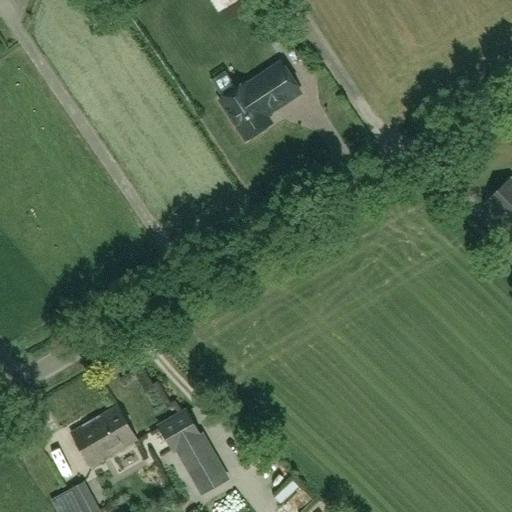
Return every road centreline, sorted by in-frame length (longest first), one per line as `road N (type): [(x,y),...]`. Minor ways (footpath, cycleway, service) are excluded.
road 1 (tertiary): [(0,390),(511,98)]
road 2 (unknown): [(192,280),(66,99)]
